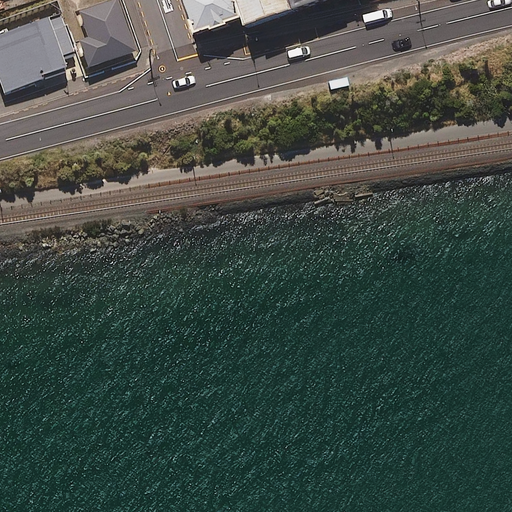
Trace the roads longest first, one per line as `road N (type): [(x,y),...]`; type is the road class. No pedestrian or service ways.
road 1 (trunk): [(511,6),(188,91)]
road 2 (trunk): [(188,91),(0,141)]
